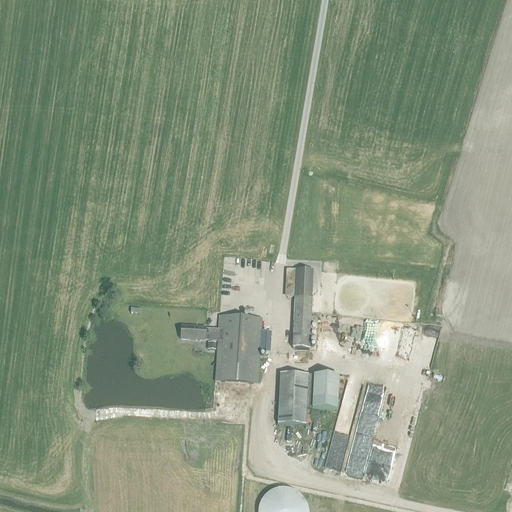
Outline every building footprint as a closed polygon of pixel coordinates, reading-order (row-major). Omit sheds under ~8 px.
[(312,271),(295,270),(291,349),(309,350),(312,271)] [(215,383),(257,385),(260,353),(261,333),(262,320),(219,317),(218,330),(205,330),(205,329),(181,327),(180,340),(204,342),(204,341),(218,342),(215,383)] [(271,334),(261,333),(260,353),(270,353),(271,334)] [(308,376),(279,375),(276,426),(305,427),(308,376)] [(338,378),(313,377),(311,410),(337,412),(338,378)] [(309,511),(309,508),(306,501),(301,495),(295,492),(289,490),(282,489),(275,491),(269,495),(264,500),(261,506),(259,511),(309,511)]
